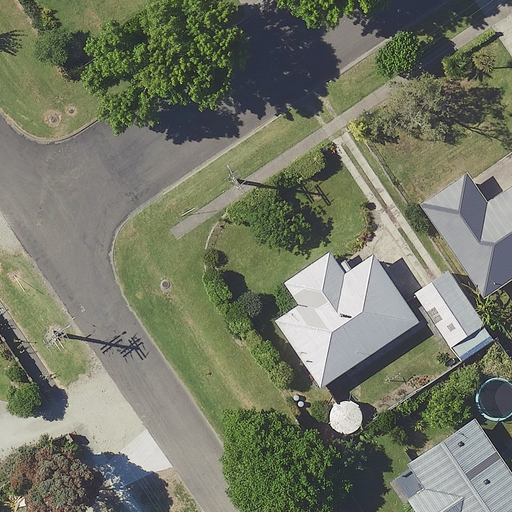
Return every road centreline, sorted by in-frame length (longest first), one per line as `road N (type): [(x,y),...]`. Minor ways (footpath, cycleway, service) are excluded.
road 1 (residential): [(367,0),(44,217)]
road 2 (residential): [(44,217),(243,511)]
